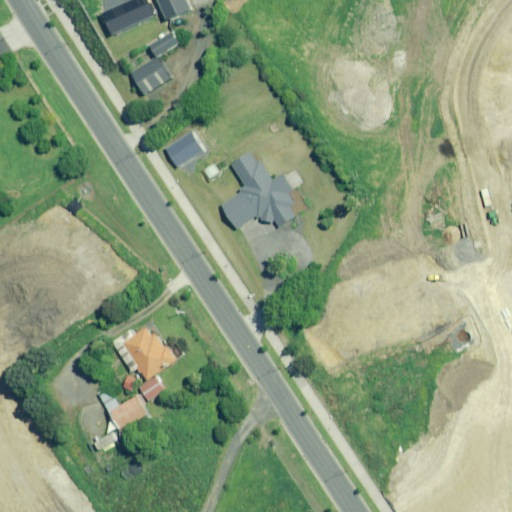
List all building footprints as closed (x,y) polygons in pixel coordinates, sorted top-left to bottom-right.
[(145,0),(139,0),(100,17),(108,35),(152,16),(145,0)] [(159,0),(168,20),(193,9),(188,0),(159,0)] [(152,45),(159,58),(182,45),(175,33),(152,45)] [(172,79),(159,58),(133,73),(146,94),(172,79)] [(193,134),(167,149),(177,166),(203,150),(193,134)] [(272,181),(253,151),(232,164),(248,188),(222,204),(236,228),(257,215),(262,219),(276,221),(279,226),(296,215),(289,204),(294,201),(288,192),(293,189),(284,174),(272,181)] [(166,349),(151,326),(136,336),(132,331),(114,342),(133,371),(140,367),(148,379),(184,356),(175,342),(166,349)] [(132,391),(137,379),(128,376),(123,387),(132,391)] [(167,390),(160,377),(142,387),(149,400),(167,390)] [(151,421),(139,396),(120,406),(112,389),(102,394),(123,435),(151,421)] [(102,468),(92,448),(84,452),(94,472),(102,468)]
